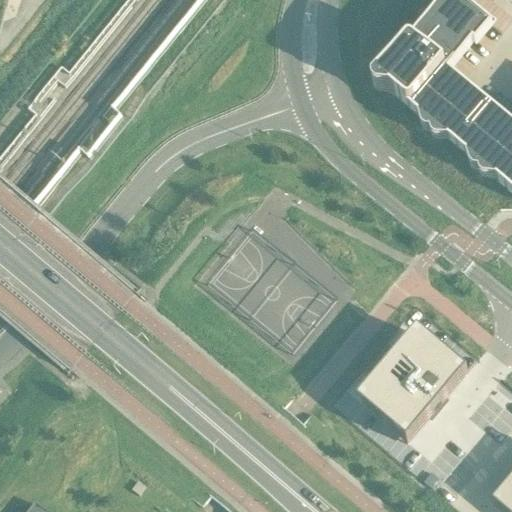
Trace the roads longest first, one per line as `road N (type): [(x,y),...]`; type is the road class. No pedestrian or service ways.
road 1 (unclassified): [(302,105),(170,158),(0,350)]
road 2 (secondary): [(302,105),(320,144),(355,182),(511,308)]
road 3 (secondary): [(197,412),(173,381),(0,234)]
road 4 (secondary): [(0,254),(160,392),(197,412)]
road 5 (secondary): [(511,263),(385,161),(333,91)]
road 6 (secondary): [(311,511),(197,412)]
